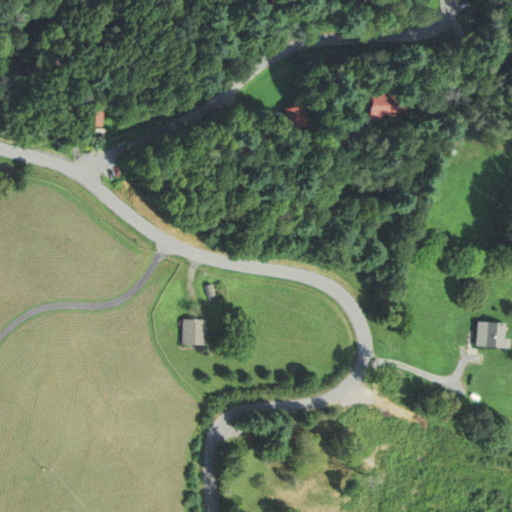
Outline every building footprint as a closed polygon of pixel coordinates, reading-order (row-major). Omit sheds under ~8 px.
[(255,0),(253,1),(260,20),(277,14),(271,0),(255,0)] [(350,2),(351,18),(371,17),(370,0),(353,0),(353,1),(350,2)] [(69,46),(85,59),(99,43),(85,32),(82,35),(80,33),(69,46)] [(190,62),(203,79),(218,68),(206,51),(190,62)] [(370,95),(368,114),(392,115),(392,113),(403,113),(404,97),(370,95)] [(82,104),(81,124),(99,125),(100,105),(82,104)] [(285,109),(288,125),(290,124),(291,128),(308,124),(304,105),(285,109)] [(321,118),(325,134),(340,130),(336,114),(321,118)] [(205,286),(208,296),(213,295),(211,284),(205,286)] [(182,319),(181,343),(201,343),(202,319),(182,319)] [(476,321),(475,345),(508,347),(509,338),(502,338),(503,323),(476,321)]
